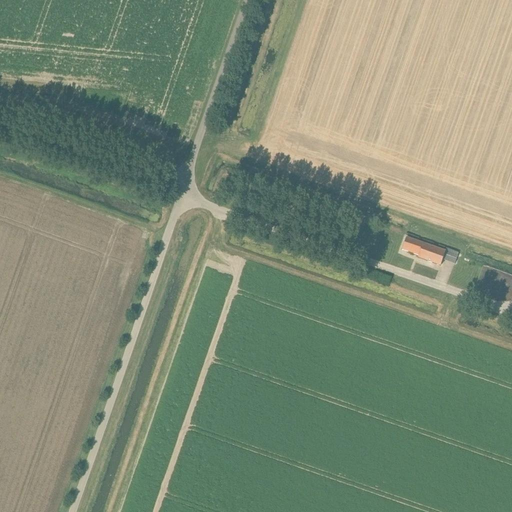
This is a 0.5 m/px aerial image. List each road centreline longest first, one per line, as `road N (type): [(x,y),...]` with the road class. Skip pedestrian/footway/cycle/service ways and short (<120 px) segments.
road 1 (track): [(511,254),(246,161),(302,0)]
road 2 (unclassified): [(511,310),(238,217),(203,203),(184,184)]
road 3 (unclassified): [(72,511),(184,184)]
road 4 (track): [(208,243),(511,348)]
road 5 (track): [(218,209),(114,511)]
road 6 (track): [(0,83),(53,89),(70,105),(194,151)]
road 7 (track): [(184,184),(159,161),(0,106)]
road 8 (unclassified): [(184,184),(247,0)]
road 9 (track): [(0,149),(175,211)]
road 10 (track): [(168,233),(0,173)]
